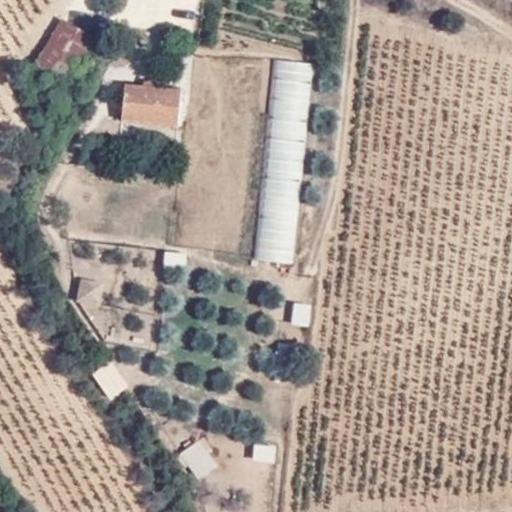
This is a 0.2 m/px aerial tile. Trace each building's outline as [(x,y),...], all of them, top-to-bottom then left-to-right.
[(29,82),(68,103),(96,48),(58,27),(29,82)] [(272,60),(254,261),(293,264),(311,64),(272,60)] [(179,99),(125,93),(121,129),(175,133),(179,99)] [(185,271),(185,253),(162,253),(162,270),(185,271)] [(75,305),(98,306),(100,281),(77,280),(75,305)] [(291,304),(290,326),(309,328),(310,305),(291,304)] [(107,401),(126,388),(109,362),(90,375),(107,401)] [(176,454),(188,481),(215,469),(202,442),(176,454)] [(252,461),(274,462),(275,446),(253,444),(252,461)]
